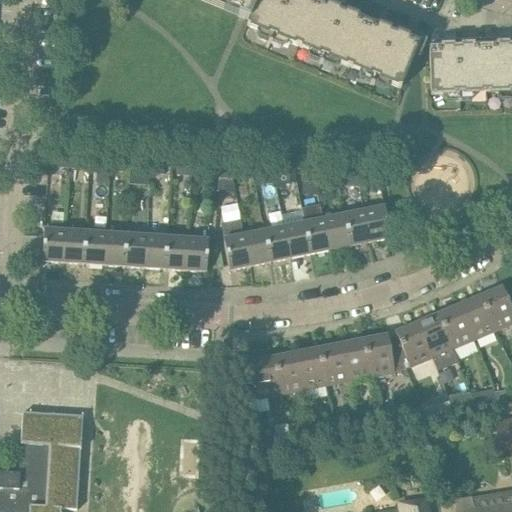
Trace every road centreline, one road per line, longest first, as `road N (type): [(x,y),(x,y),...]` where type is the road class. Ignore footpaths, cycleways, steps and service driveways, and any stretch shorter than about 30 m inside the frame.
road 1 (residential): [(6,302),(235,319),(324,308),(398,288),(511,236)]
road 2 (residential): [(6,302),(21,0)]
